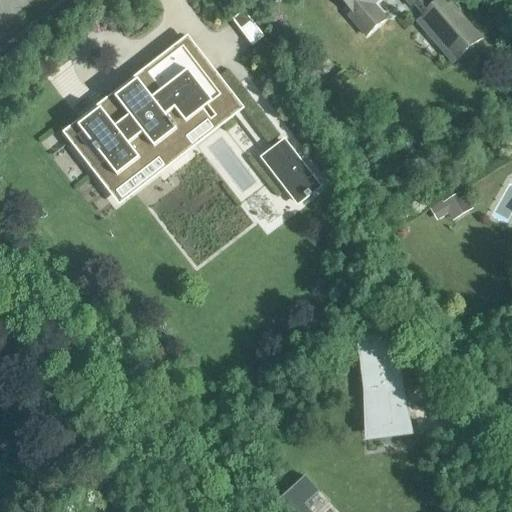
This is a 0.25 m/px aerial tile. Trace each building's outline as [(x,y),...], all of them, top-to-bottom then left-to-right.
[(445,0),(339,0),(352,14),(348,18),(367,40),(389,21),(375,5),(380,0),(407,0),(423,18),(416,23),(453,66),(482,42),(445,0)] [(264,39),(244,13),(232,22),(253,49),(264,39)] [(233,112),(209,81),(201,87),(181,61),(161,77),(158,74),(150,80),(156,88),(148,94),(145,91),(138,82),(115,100),(122,109),(125,112),(111,123),(110,123),(101,111),(78,129),(82,133),(78,136),(85,144),(90,140),(95,146),(93,147),(105,163),(95,171),(114,195),(156,162),(157,161),(159,161),(160,161),(162,161),(163,162),(165,165),(166,166),(167,166),(169,167),(170,166),(172,166),(187,153),(189,152),(189,151),(189,149),(189,148),(188,146),(187,144),(186,143),(186,141),(186,140),(186,139),(187,137),(203,125),(214,117),(219,123),(233,112)] [(288,149),(283,143),(262,159),(265,163),(264,164),(283,189),(284,188),(298,205),(319,189),(306,172),(307,171),(289,148),(288,149)] [(394,334),(359,338),(362,360),(371,430),(406,425),(397,355),(394,334)] [(306,478),(279,502),(288,511),(310,511),(305,507),(320,494),(306,478)]
